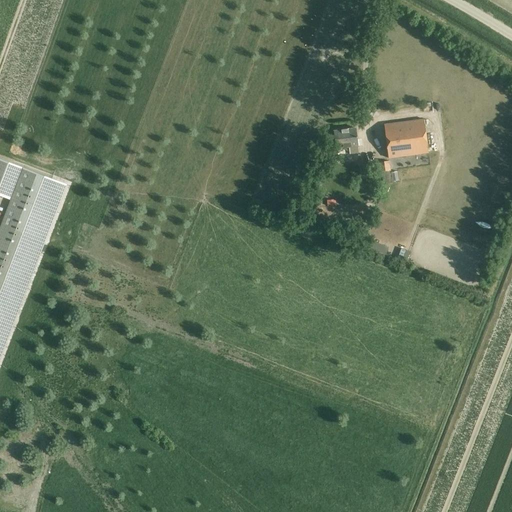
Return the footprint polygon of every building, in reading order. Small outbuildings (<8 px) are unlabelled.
[(384,125),(389,158),(428,153),(424,119),(384,125)] [(349,154),(359,153),(356,129),(334,131),(336,149),(337,149),(338,155),(345,154),(344,148),(346,148),(346,151),(349,150),(349,154)] [(358,148),(367,147),(366,139),(358,140),(358,148)] [(0,195),(11,200),(0,228),(0,356),(66,185),(0,159),(0,195)] [(389,162),(380,163),(382,172),(390,171),(389,162)]
